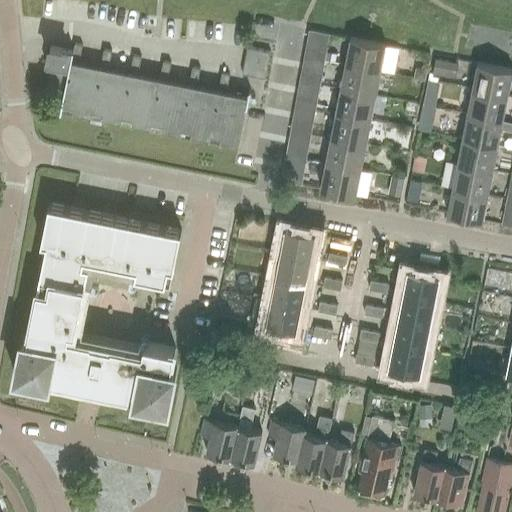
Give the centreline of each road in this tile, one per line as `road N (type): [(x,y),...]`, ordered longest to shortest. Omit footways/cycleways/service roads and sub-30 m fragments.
road 1 (residential): [(511,251),(22,152)]
road 2 (residential): [(360,511),(173,465)]
road 3 (residential): [(173,465),(26,426),(3,434)]
road 4 (residential): [(22,152),(5,0)]
road 5 (residential): [(0,283),(22,152)]
